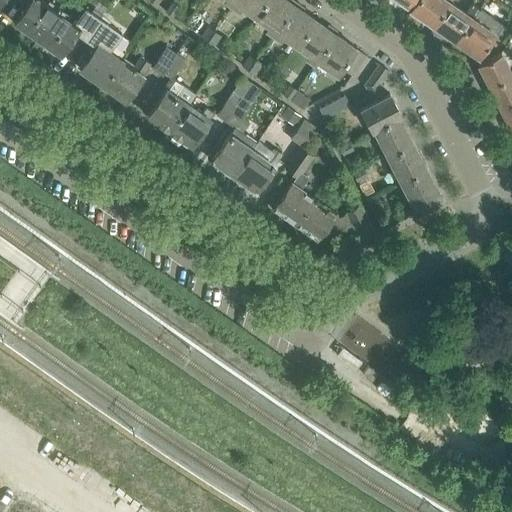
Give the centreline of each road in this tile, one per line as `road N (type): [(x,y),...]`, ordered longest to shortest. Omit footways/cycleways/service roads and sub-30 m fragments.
road 1 (residential): [(330,313),(0,76)]
road 2 (residential): [(331,0),(417,61),(491,214)]
road 3 (residential): [(330,313),(345,293),(491,214)]
road 4 (residential): [(0,436),(113,511)]
